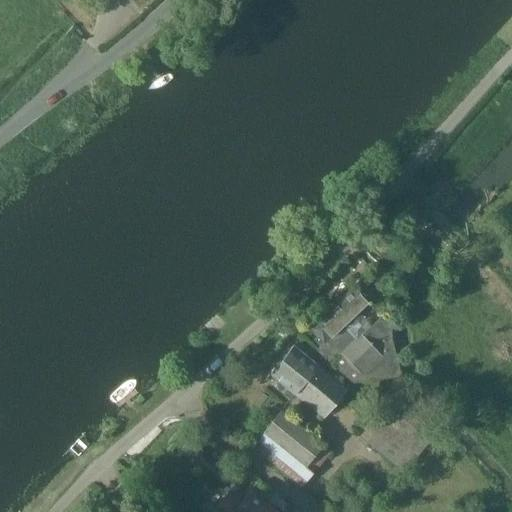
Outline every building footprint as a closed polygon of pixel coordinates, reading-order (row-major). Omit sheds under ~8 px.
[(356,340),(343,326),(374,298),(360,283),(310,329),(324,344),(316,350),(327,362),(334,355),(336,358),(330,365),(352,384),(401,377),(391,340),(390,309),(356,340)] [(347,389),(292,346),(269,375),(324,418),(347,389)] [(381,403),(356,435),(403,474),(429,441),(381,403)] [(322,445),(280,412),(252,448),(301,488),(312,473),(304,467),(322,445)] [(275,511),(249,491),(240,503),(228,494),(214,511),(275,511)]
